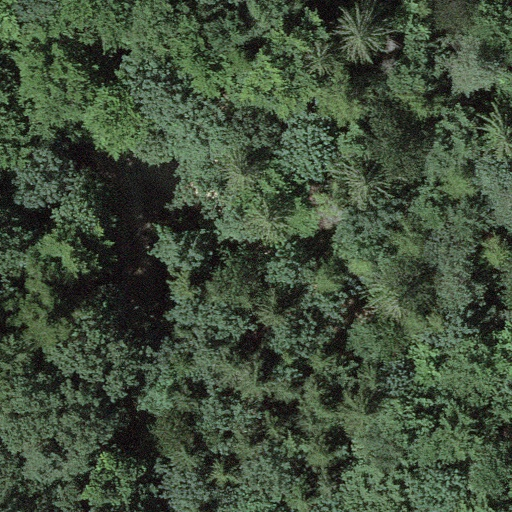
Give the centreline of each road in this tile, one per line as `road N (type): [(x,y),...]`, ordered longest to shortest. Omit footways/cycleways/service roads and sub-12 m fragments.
road 1 (track): [(0,42),(65,100),(135,138),(270,237),(446,353),(511,381)]
road 2 (track): [(135,138),(146,511)]
